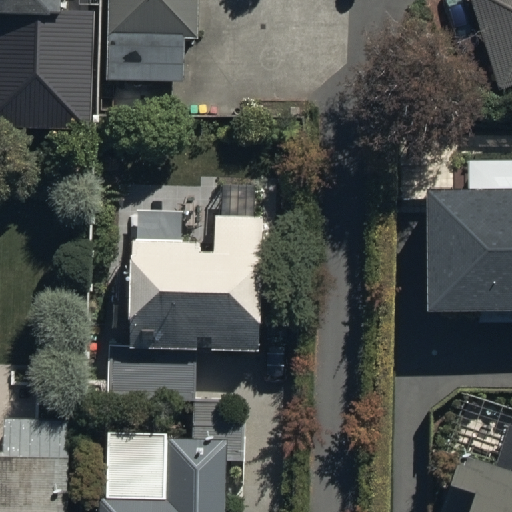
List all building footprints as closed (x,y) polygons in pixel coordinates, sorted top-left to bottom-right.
[(0,0),(0,91),(91,94),(93,34),(75,33),(76,1),(60,0),(59,0),(0,0)] [(106,0),(105,71),(183,74),(185,25),(195,26),(196,0),(106,0)] [(511,0),(468,0),(495,83),(511,77),(511,0)] [(511,169),(422,170),(423,294),(511,293),(511,169)] [(204,224),(132,221),(129,336),(107,335),(105,386),(194,389),(196,335),(260,337),(264,212),(217,210),(216,236),(203,235),(204,224)] [(223,511),(226,455),(243,456),(244,416),(223,415),(223,398),(195,397),(194,432),(170,432),(167,489),(96,487),(95,511),(223,511)] [(66,511),(70,409),(2,406),(0,441),(0,440),(0,511),(66,511)] [(511,511),(511,421),(508,420),(496,460),(457,448),(438,511),(442,511),(511,511)]
